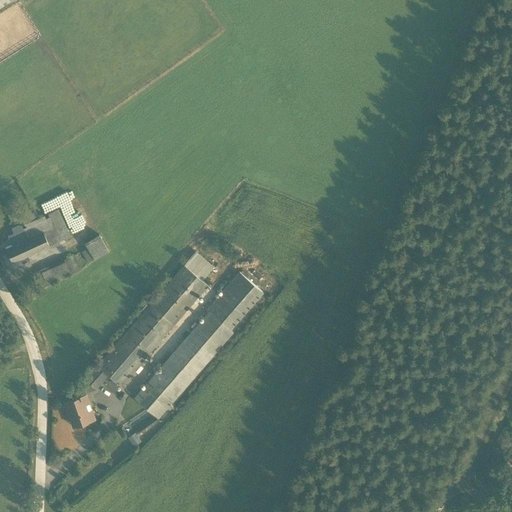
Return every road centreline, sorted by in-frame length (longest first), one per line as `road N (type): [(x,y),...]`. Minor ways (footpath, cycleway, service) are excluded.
road 1 (unclassified): [(38,511),(39,380),(0,286)]
road 2 (unclassified): [(511,363),(457,482)]
